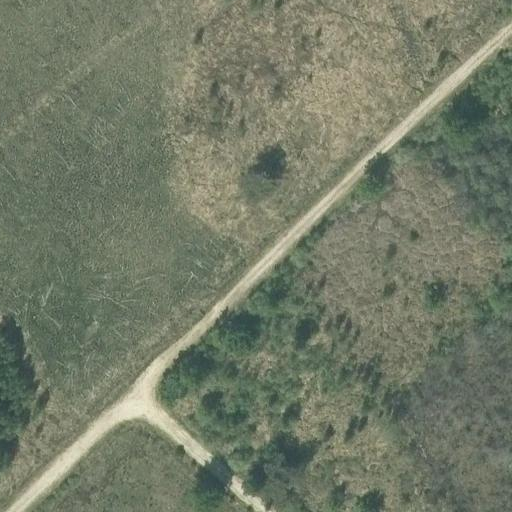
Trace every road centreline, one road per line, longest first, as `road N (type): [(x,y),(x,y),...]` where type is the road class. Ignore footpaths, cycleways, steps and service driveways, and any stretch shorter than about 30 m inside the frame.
road 1 (track): [(125,398),(511,26)]
road 2 (track): [(265,511),(125,398)]
road 3 (track): [(14,511),(125,398)]
